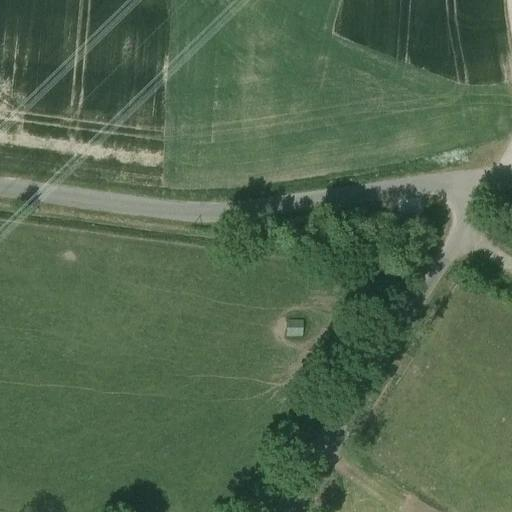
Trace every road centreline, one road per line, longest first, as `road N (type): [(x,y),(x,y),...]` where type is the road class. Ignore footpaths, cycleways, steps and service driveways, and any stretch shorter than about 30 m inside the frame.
road 1 (unclassified): [(0,193),(205,216),(494,180)]
road 2 (unclassified): [(287,511),(494,180)]
